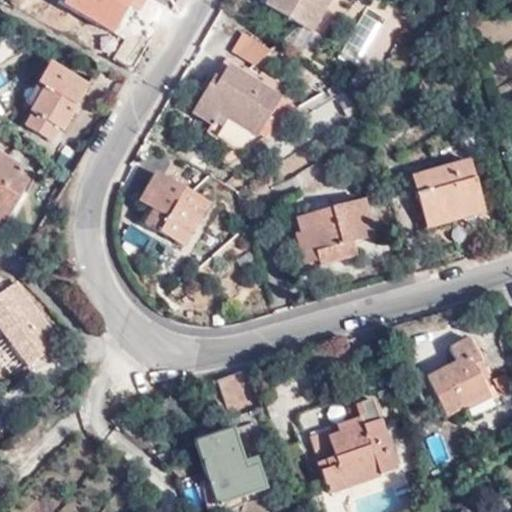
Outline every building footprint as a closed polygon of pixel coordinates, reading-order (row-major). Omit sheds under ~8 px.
[(132,13),(139,0),(58,0),(57,3),(113,31),(126,10),(132,13)] [(260,0),(257,6),(263,9),(268,0),(260,0)] [(268,0),(263,9),(312,36),(331,0),(268,0)] [(270,55),(240,37),(228,54),(253,70),(270,55)] [(84,86),(45,65),(32,88),(38,91),(21,122),(52,140),(84,86)] [(258,139),(279,102),(220,67),(213,79),(218,82),(212,92),(207,89),(191,116),(211,129),(218,116),(256,140),(258,139)] [(218,82),(213,79),(207,89),(212,92),(218,82)] [(296,112),(279,102),(258,139),(264,142),(283,122),(296,112)] [(483,208),(471,160),(415,176),(427,223),(483,208)] [(0,234),(34,183),(0,161),(0,234)] [(210,204),(152,170),(138,194),(148,201),(139,216),(184,244),(210,204)] [(373,240),(363,204),(292,223),(304,267),(316,263),(319,270),(355,259),(351,245),(373,240)] [(0,296),(0,334),(23,364),(28,370),(60,346),(14,286),(0,296)] [(0,334),(0,365),(8,375),(15,370),(23,364),(0,334)] [(489,370),(470,340),(450,352),(455,362),(425,381),(449,420),(495,396),(482,375),(489,370)] [(265,409),(252,371),(217,383),(230,422),(265,409)] [(395,474),(370,403),(353,408),(359,423),(307,440),(327,496),(395,474)] [(297,434),(283,439),(295,469),(308,463),(297,434)] [(439,434),(428,438),(435,459),(447,455),(439,434)] [(244,475),(232,436),(193,448),(213,508),(263,493),(257,471),(244,475)]
